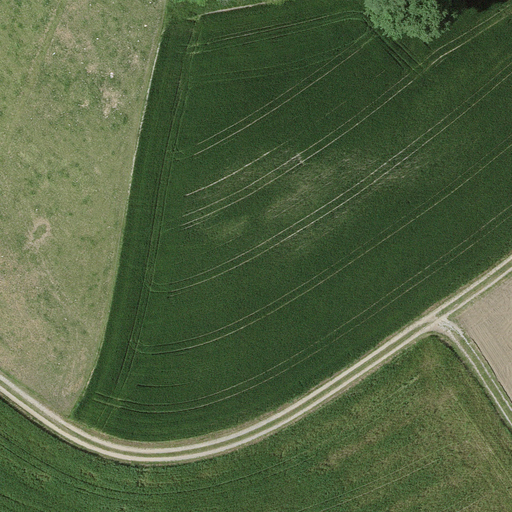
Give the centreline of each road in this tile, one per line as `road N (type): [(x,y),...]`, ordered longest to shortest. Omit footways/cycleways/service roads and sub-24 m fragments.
road 1 (track): [(511,261),(308,407),(198,456),(105,454),(0,384)]
road 2 (track): [(433,323),(463,344),(511,418)]
